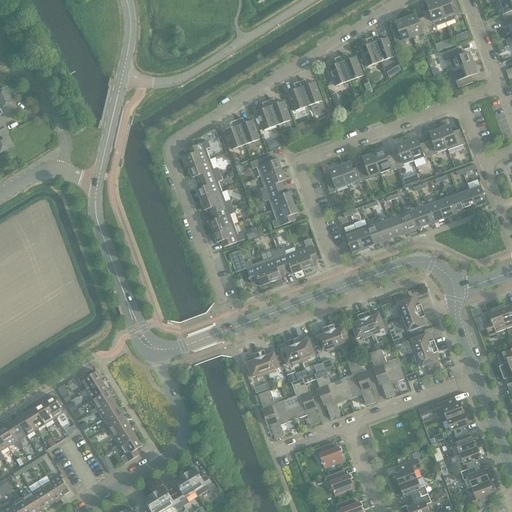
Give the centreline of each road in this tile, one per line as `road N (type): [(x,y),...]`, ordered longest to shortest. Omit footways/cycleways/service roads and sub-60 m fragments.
road 1 (residential): [(407,0),(165,147),(233,328)]
road 2 (residential): [(343,287),(301,174),(307,158),(462,102)]
road 3 (residential): [(122,75),(172,80),(311,0)]
road 4 (residential): [(101,497),(180,443),(183,417),(155,348)]
road 5 (tertiary): [(97,181),(98,223),(138,331),(155,348)]
road 6 (residential): [(348,425),(476,376)]
road 7 (tertiary): [(343,287),(421,261),(445,273),(453,291)]
